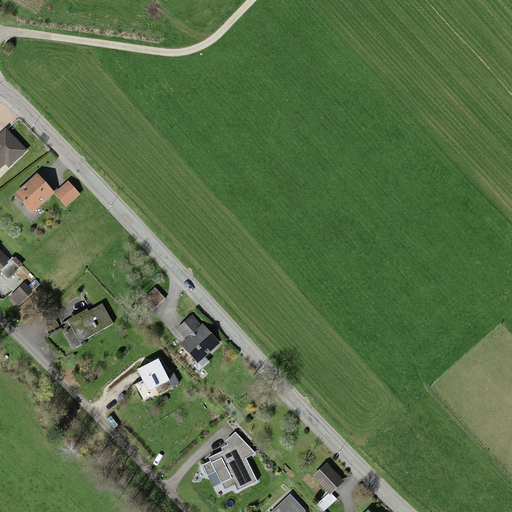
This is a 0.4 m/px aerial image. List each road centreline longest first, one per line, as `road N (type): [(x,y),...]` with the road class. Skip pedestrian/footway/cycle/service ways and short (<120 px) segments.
road 1 (tertiary): [(405,511),(0,90)]
road 2 (track): [(251,0),(214,37),(182,52),(0,37)]
road 3 (residential): [(0,323),(187,511)]
